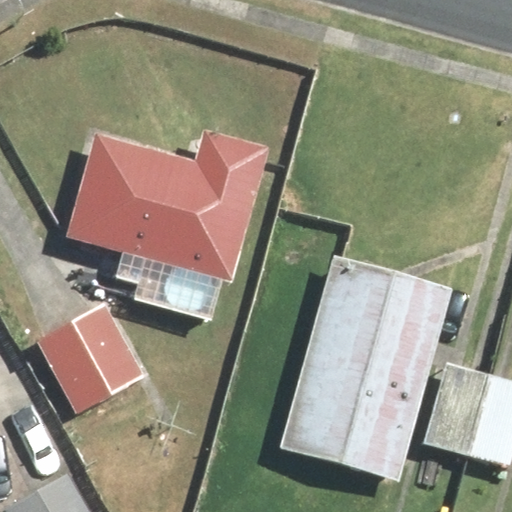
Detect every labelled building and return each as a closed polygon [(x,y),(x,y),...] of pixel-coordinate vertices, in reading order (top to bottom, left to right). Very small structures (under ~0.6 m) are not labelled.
[(82,134),(52,240),(216,287),(255,154),(189,135),(181,162),(82,134)] [(448,293),(320,258),(266,450),(394,485),(448,293)] [(103,308),(29,348),(69,420),(143,380),(103,308)] [(448,462),(475,381),(435,368),(408,449),(448,462)] [(511,393),(475,381),(448,462),(499,479),(511,441),(511,393)] [(75,511),(58,480),(0,511),(75,511)]
